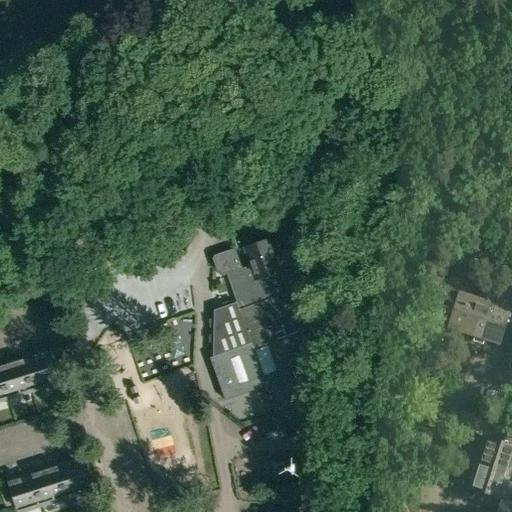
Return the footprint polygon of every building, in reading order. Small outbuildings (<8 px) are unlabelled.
[(234,248),(211,256),(216,270),(222,276),(226,274),(231,288),(236,286),(240,296),(235,298),(239,309),(234,311),(242,332),(246,331),(250,343),(209,357),(225,400),(265,386),(268,397),(274,395),(279,410),(311,399),(313,360),(321,360),(322,339),(320,334),(311,337),(293,286),(304,282),(297,263),(293,265),(288,249),(273,254),(268,239),(244,248),(250,265),(241,268),(234,248)] [(455,308),(449,327),(474,335),(486,300),(464,293),(468,281),(450,275),(441,303),(455,308)] [(499,344),(506,324),(511,326),(511,295),(507,307),(486,300),(474,335),(499,344)] [(0,400),(7,398),(31,391),(57,383),(47,352),(22,360),(0,366),(0,400)] [(484,436),(476,461),(511,472),(511,470),(511,429),(508,428),(503,442),(484,436)] [(301,440),(300,453),(313,453),(314,441),(301,440)] [(91,489),(81,458),(57,466),(33,473),(7,481),(17,511),(43,504),(91,489)] [(468,486),(502,497),(498,511),(501,511),(511,511),(511,496),(504,494),(511,472),(476,461),(468,486)] [(272,462),(272,483),(284,483),(284,462),(272,462)]
